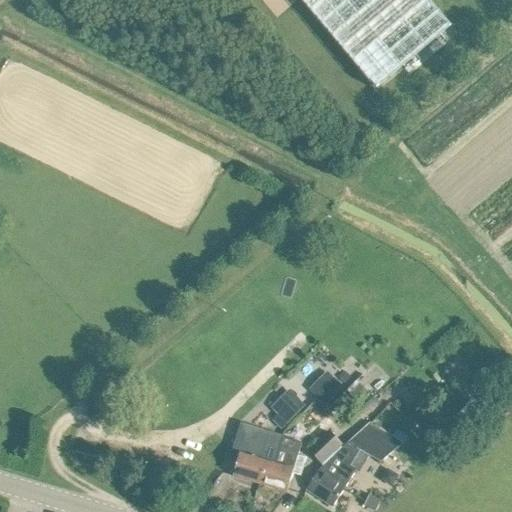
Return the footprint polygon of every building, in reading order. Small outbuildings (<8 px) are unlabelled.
[(300,0),(375,89),(450,27),(428,0),(300,0)] [(480,0),(490,12),(505,0),(480,0)] [(344,348),(360,336),(354,328),(338,340),(344,348)] [(304,352),(316,360),(323,350),(311,341),(304,352)] [(302,372),(284,392),(302,406),(319,386),(302,372)] [(288,397),(285,389),(275,392),(273,386),(256,392),(261,407),(288,397)] [(359,386),(350,394),(358,408),(369,397),(359,386)] [(380,462),(394,448),(401,442),(385,432),(370,423),(318,472),(306,490),(332,508),(357,470),(351,467),(362,451),(380,462)] [(270,447),(273,435),(254,430),(250,441),(244,439),(238,458),(232,477),(259,485),(265,463),(273,465),(277,449),(270,447)] [(321,466),(327,459),(341,446),(327,432),(307,451),(321,466)] [(203,464),(225,445),(214,433),(192,452),(203,464)] [(292,474),(301,444),(281,438),(277,449),(273,465),(265,463),(259,485),(286,494),(292,474)]
